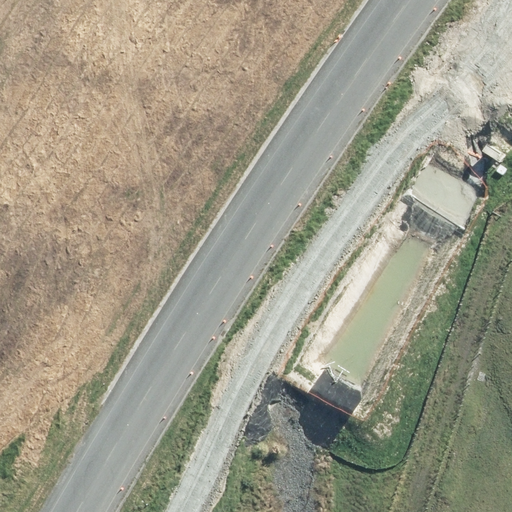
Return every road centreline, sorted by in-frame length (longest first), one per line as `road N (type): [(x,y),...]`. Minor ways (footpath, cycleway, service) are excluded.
road 1 (trunk): [(409,0),(333,98),(75,511)]
road 2 (unclassified): [(65,511),(343,69),(396,0)]
road 3 (trunk): [(15,511),(184,218),(343,0)]
road 4 (track): [(404,511),(488,264),(511,236)]
